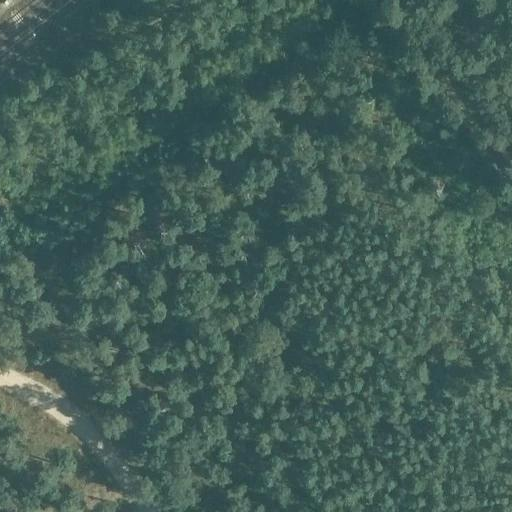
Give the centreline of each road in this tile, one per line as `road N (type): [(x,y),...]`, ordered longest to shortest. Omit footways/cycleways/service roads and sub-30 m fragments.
road 1 (track): [(144,511),(133,488),(56,412),(0,378)]
road 2 (track): [(112,0),(0,88)]
road 3 (track): [(189,0),(152,20),(60,40)]
